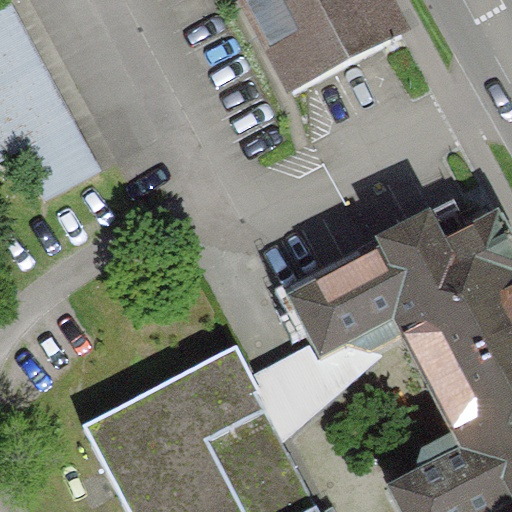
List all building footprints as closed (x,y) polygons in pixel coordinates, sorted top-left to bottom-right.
[(6,0),(0,3),(0,164),(21,153),(49,202),(104,171),(7,0),(6,0)] [(382,0),(251,0),(302,93),(403,38),(382,0)] [(430,226),(364,261),(297,303),(315,354),(380,353),(406,340),(433,389),(511,349),(511,243),(498,218),(442,248),(430,226)] [(240,349),(86,430),(129,511),(325,511),(289,443),(264,394),(240,349)] [(511,349),(433,389),(456,436),(421,457),(424,479),(399,494),(407,511),(502,511),(511,507),(511,349)] [(380,353),(315,354),(264,394),(289,443),(380,353)]
